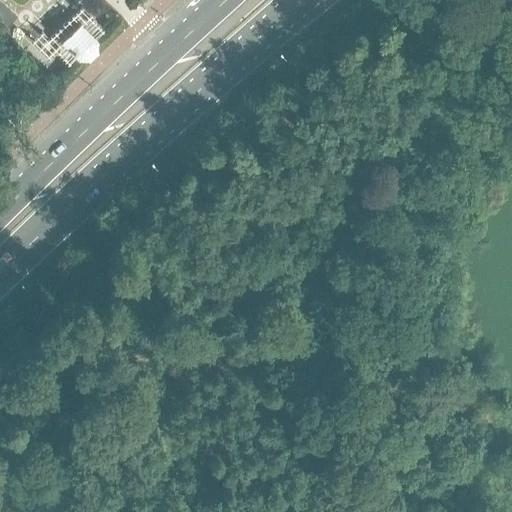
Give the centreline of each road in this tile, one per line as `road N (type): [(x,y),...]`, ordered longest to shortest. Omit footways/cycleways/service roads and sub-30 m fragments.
road 1 (primary): [(0,272),(302,0)]
road 2 (primary): [(166,52),(0,215)]
